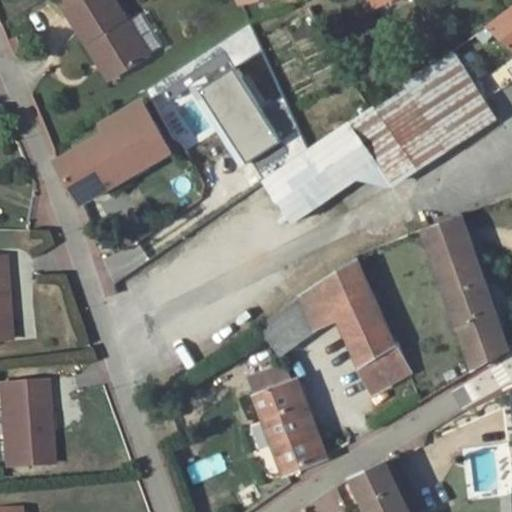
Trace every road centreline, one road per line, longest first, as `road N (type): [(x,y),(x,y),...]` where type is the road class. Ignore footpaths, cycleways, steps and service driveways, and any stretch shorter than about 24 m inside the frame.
road 1 (residential): [(509,152),(110,340)]
road 2 (unclassified): [(110,340),(0,51)]
road 3 (unclassified): [(258,511),(511,354)]
road 4 (unclassified): [(163,511),(110,340)]
